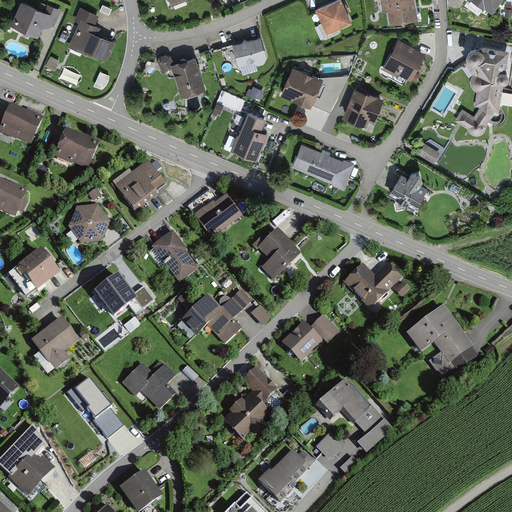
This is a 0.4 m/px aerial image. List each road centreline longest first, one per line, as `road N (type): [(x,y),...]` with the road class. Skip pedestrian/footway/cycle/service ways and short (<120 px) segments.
road 1 (residential): [(367,228),(155,440)]
road 2 (residential): [(439,0),(438,66),(381,162),(291,124)]
road 3 (residential): [(215,164),(207,181),(40,309)]
road 4 (tertiary): [(367,228),(215,164)]
road 5 (tertiary): [(511,288),(367,228)]
road 6 (residential): [(134,36),(213,27),(277,0)]
